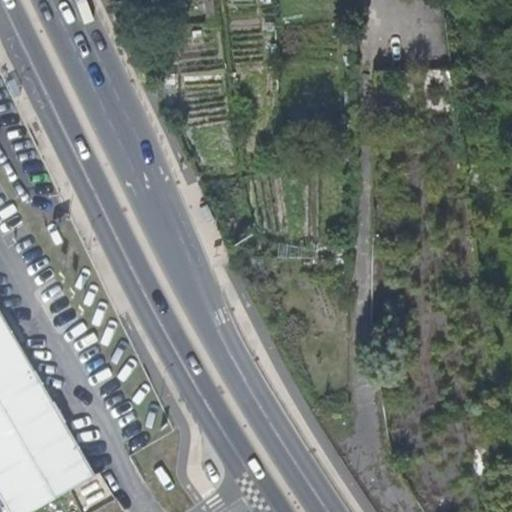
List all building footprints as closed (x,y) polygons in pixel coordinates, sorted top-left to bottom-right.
[(170,75),(170,67),(161,67),(161,75),(170,75)] [(453,106),(448,70),(417,71),(422,110),(453,106)] [(416,85),(415,73),(414,73),(414,71),(405,71),(406,85),(416,85)] [(171,94),(170,75),(161,75),(162,94),(171,94)] [(0,498),(7,511),(33,511),(94,477),(0,316),(0,498)] [(495,428),(481,346),(466,348),(469,369),(465,369),(466,378),(471,377),(479,431),(495,428)]
